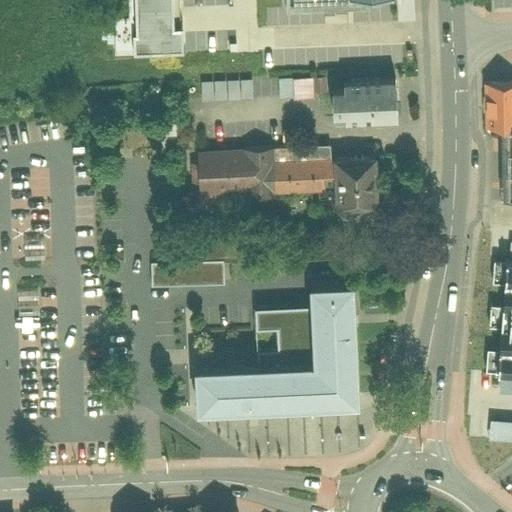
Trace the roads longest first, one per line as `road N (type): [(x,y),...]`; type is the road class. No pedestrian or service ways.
road 1 (secondary): [(417,467),(454,184),(453,39)]
road 2 (residential): [(360,502),(236,476),(85,487)]
